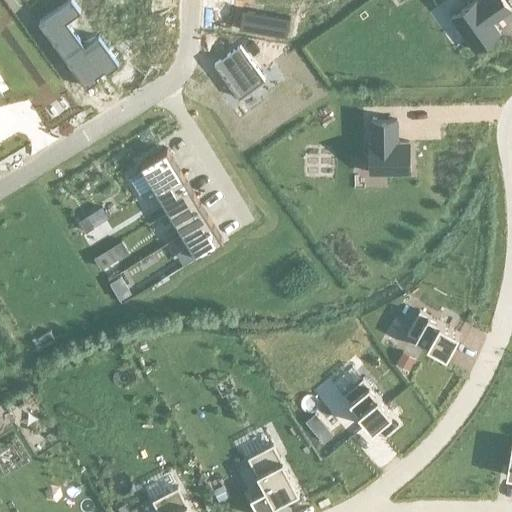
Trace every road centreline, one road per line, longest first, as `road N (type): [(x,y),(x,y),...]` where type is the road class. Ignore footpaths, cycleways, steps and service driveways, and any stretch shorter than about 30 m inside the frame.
road 1 (residential): [(0,187),(178,74),(189,0)]
road 2 (residential): [(511,296),(462,408),(371,511)]
